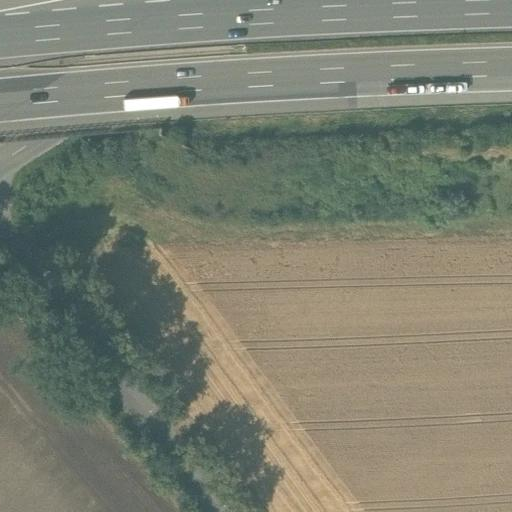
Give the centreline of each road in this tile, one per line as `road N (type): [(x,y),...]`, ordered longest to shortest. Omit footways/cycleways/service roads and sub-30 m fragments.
road 1 (motorway): [(511,9),(266,16),(0,43)]
road 2 (motorway): [(0,96),(511,70)]
road 3 (secondary): [(254,0),(0,171)]
